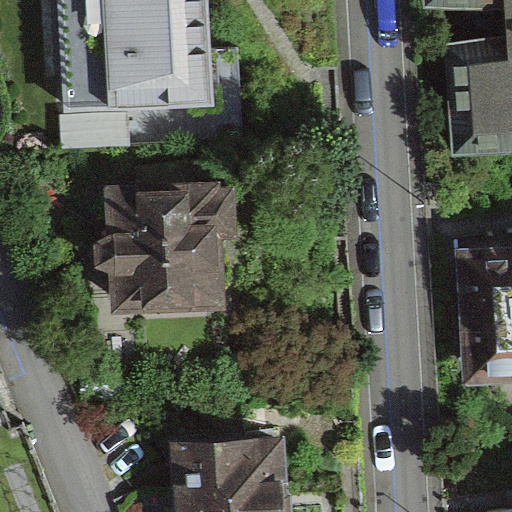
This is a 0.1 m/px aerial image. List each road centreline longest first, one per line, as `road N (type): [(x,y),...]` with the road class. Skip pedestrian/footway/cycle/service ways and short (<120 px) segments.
road 1 (residential): [(407,511),(379,0)]
road 2 (residential): [(90,511),(0,286)]
